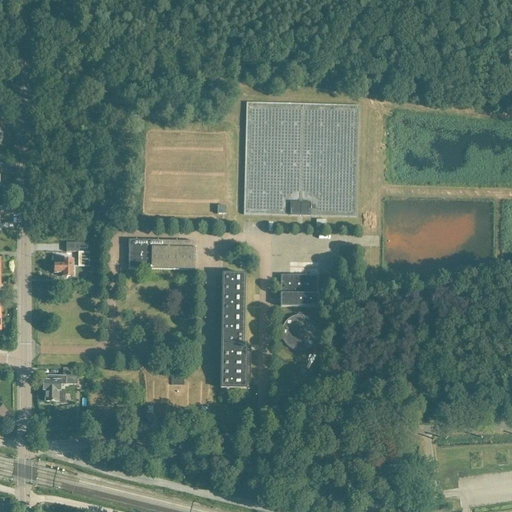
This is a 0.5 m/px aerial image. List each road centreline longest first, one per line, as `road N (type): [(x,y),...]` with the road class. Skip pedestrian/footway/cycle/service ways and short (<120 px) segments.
road 1 (unknown): [(511,102),(116,52)]
road 2 (unclassified): [(264,437),(511,429)]
road 3 (tertiary): [(24,351),(24,121)]
road 4 (residential): [(60,446),(80,463),(272,511)]
road 5 (residential): [(112,352),(114,237),(211,238)]
road 6 (unclassified): [(60,446),(264,437)]
road 7 (residential): [(211,238),(206,346),(112,352)]
road 8 (residential): [(264,437),(265,240)]
road 9 (tertiary): [(24,121),(25,0)]
